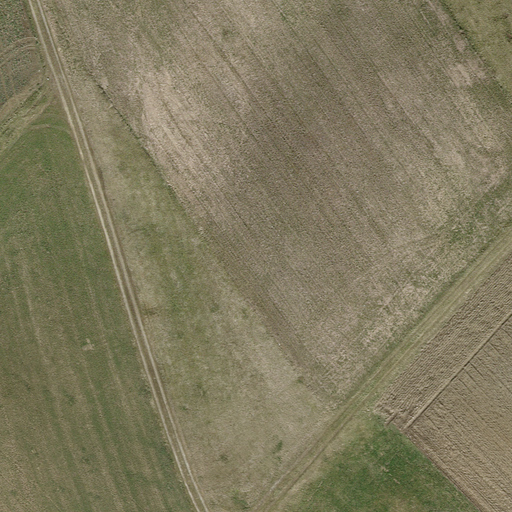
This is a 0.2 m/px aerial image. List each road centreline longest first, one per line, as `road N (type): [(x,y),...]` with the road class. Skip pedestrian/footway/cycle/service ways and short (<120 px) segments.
road 1 (track): [(36,0),(204,511)]
road 2 (track): [(264,511),(511,240)]
